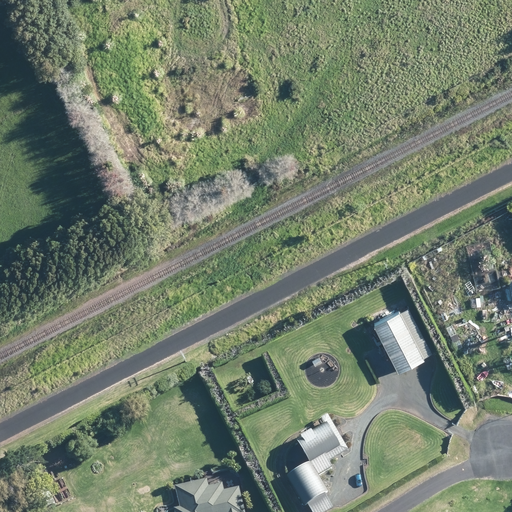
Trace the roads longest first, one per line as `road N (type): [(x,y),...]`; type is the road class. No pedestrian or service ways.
road 1 (residential): [(0,432),(511,173)]
road 2 (track): [(208,0),(212,39),(181,50),(163,24),(170,0)]
road 3 (unknown): [(496,447),(471,453),(392,511)]
